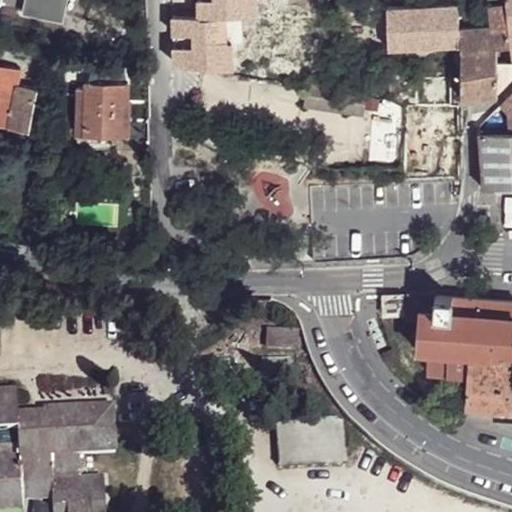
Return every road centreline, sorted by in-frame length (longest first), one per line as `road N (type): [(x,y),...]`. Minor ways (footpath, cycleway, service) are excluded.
road 1 (residential): [(224,284),(163,203),(159,0)]
road 2 (unclassified): [(328,281),(339,339),(368,390),(422,436),(511,475)]
road 3 (unclassified): [(418,277),(438,262),(464,218),(469,128),(511,84)]
road 4 (unclassified): [(0,257),(162,285),(224,284)]
